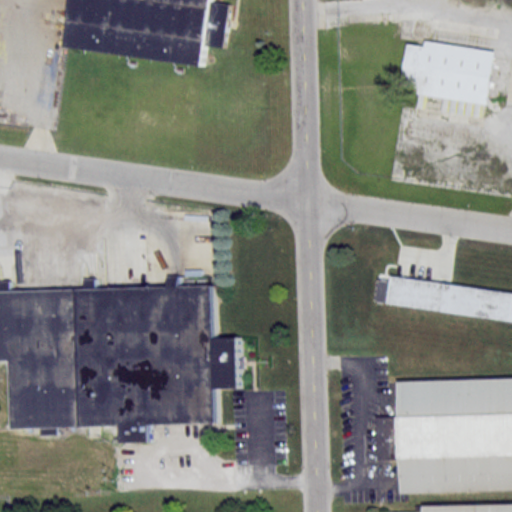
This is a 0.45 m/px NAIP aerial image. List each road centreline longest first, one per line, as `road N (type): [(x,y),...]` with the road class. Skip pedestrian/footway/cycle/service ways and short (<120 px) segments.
road 1 (residential): [(0,157),(511,228)]
road 2 (tertiary): [(314,511),(299,0)]
